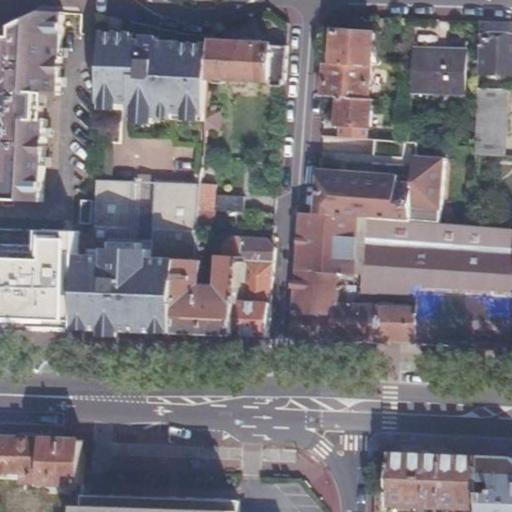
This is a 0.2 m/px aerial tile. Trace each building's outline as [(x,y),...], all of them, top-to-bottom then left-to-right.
[(47,119),(44,118),(45,107),(46,92),(60,93),(64,11),(42,11),(15,25),(15,35),(0,34),(0,197),(40,200),(47,119)] [(402,26),(401,49),(411,50),(412,26),(402,26)] [(334,30),(332,63),(370,65),(373,32),(334,30)] [(152,124),(152,117),(173,118),(173,123),(204,124),(204,118),(205,106),(208,73),(210,44),(155,41),(155,37),(140,36),(139,39),(130,39),(130,33),(103,32),(99,104),(98,111),(127,113),(127,115),(133,115),(133,123),(152,124)] [(511,67),(511,33),(482,32),(481,71),(496,72),(497,67),(511,67)] [(210,39),(210,44),(208,73),(211,78),(218,79),(221,74),(267,77),(271,83),(278,83),(284,77),(287,43),(210,39)] [(464,52),(411,50),(410,92),(462,94),(464,52)] [(326,62),(323,93),(339,94),(368,97),(369,85),(374,85),(374,78),(369,77),(370,65),(332,63),(326,62)] [(475,83),(472,153),(501,155),(504,84),(475,83)] [(368,97),(339,94),(336,121),(371,124),(373,97),(368,97)] [(217,107),(205,106),(204,118),(204,124),(216,124),(217,107)] [(371,152),(318,149),(313,213),(438,220),(441,155),(412,154),(413,139),(372,137),(371,152)] [(212,208),(239,210),(240,195),(213,192),(213,183),(199,181),(199,186),(198,207),(212,208)] [(126,330),(130,250),(134,184),(94,182),(92,200),(91,223),(90,234),(77,234),(76,328),(126,330)] [(150,251),(146,330),(174,331),(179,262),(194,263),(194,248),(196,228),(198,207),(199,186),(154,184),(150,251)] [(91,223),(92,200),(78,199),(77,223),(91,223)] [(198,207),(196,228),(204,228),(204,219),(211,220),(212,208),(198,207)] [(511,344),(511,223),(438,220),(313,213),(299,212),(291,336),(414,341),(415,307),(342,305),(343,293),(350,293),(352,252),(360,252),(357,288),(365,289),(365,294),(422,296),(420,341),(511,344)] [(69,328),(70,232),(0,230),(0,325),(61,327),(69,328)] [(179,262),(174,331),(232,333),(234,301),(237,301),(240,259),(242,259),(242,241),(227,240),(222,245),(219,287),(201,286),(202,250),(194,248),(194,263),(179,262)] [(274,246),(270,243),(242,241),(242,259),(240,259),(237,301),(234,301),(232,333),(267,335),(274,246)] [(146,330),(150,251),(141,250),(130,250),(126,330),(136,330),(146,330)] [(68,440),(0,437),(0,476),(21,478),(20,484),(64,486),(68,440)] [(85,441),(68,440),(64,486),(82,487),(85,441)] [(438,453),(390,451),(391,502),(479,505),(479,455),(438,453)] [(511,511),(511,456),(479,455),(479,505),(479,511),(511,511)] [(238,511),(239,501),(106,494),(82,493),(81,511),(238,511)]
